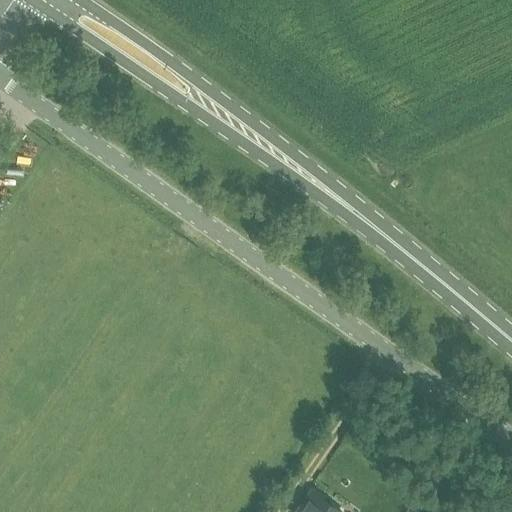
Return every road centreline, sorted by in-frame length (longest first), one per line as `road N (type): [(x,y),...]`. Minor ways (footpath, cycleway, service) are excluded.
road 1 (unclassified): [(511,439),(0,78)]
road 2 (primary): [(511,340),(370,224),(52,0)]
road 3 (track): [(391,354),(281,511)]
